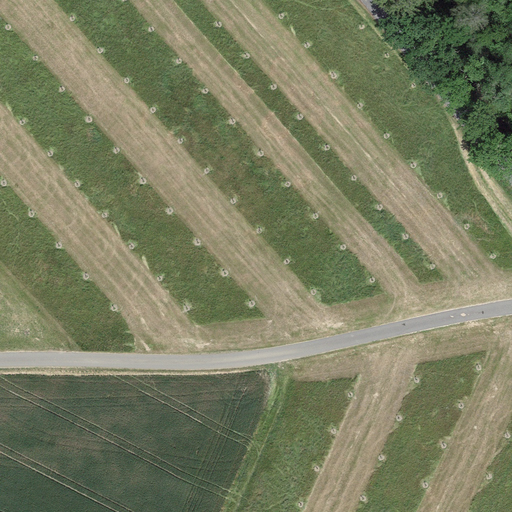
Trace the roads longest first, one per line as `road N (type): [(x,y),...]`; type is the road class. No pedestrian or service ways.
road 1 (unclassified): [(511,308),(227,361),(0,359)]
road 2 (track): [(366,0),(511,179)]
